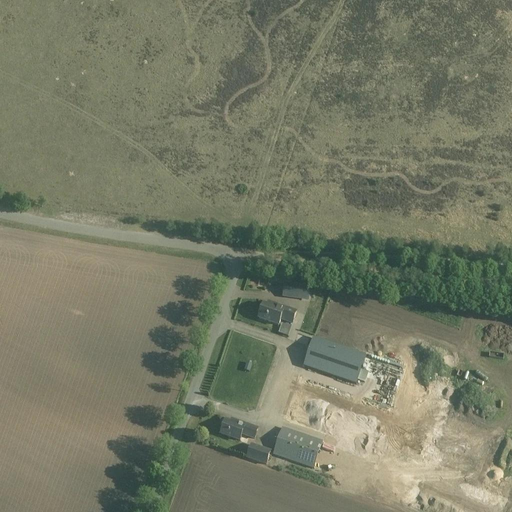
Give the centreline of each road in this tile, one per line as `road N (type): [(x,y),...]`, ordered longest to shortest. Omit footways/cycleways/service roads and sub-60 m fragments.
road 1 (unclassified): [(150,511),(238,252),(0,213)]
road 2 (track): [(238,252),(511,284)]
